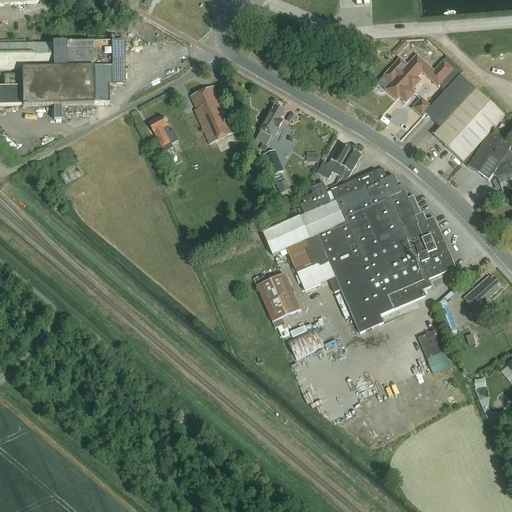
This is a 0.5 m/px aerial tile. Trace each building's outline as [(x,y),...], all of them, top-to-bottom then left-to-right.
[(511,0),(456,0),(434,2),(435,17),(511,11),(511,0)] [(118,41),(97,42),(96,42),(95,37),(86,37),(86,43),(30,45),(30,41),(0,42),(0,76),(2,77),(2,88),(0,88),(0,106),(24,106),(24,107),(52,106),(53,119),(61,119),(60,106),(107,104),(107,91),(112,91),(111,87),(122,87),(120,41),(118,41)] [(447,59),(444,63),(434,74),(422,63),(417,69),(411,64),(407,67),(399,61),(377,86),(397,103),(400,100),(406,106),(415,96),(412,93),(421,83),(418,80),(422,75),(438,89),(439,88),(453,71),(456,67),(447,59)] [(442,130),(476,91),(461,77),(464,74),(456,67),(453,71),(439,88),(446,94),(432,108),(423,100),(413,111),(423,120),(427,116),(442,130)] [(210,145),(236,134),(215,86),(192,97),(198,110),(195,111),(210,145)] [(492,134),(505,119),(475,92),(476,91),(442,130),(434,138),(464,165),(492,134)] [(281,120),(285,112),(276,107),(262,130),(264,131),(258,140),(263,143),(260,149),(265,151),(268,146),(266,145),(272,136),(273,137),(277,129),(279,129),(283,122),(281,120)] [(171,132),(169,126),(164,116),(149,124),(155,134),(156,134),(163,148),(166,153),(174,149),(172,145),(180,141),(174,130),(171,132)] [(504,161),(510,152),(511,148),(511,147),(492,134),(464,165),(469,169),(489,183),(494,176),(504,161)] [(347,181),(360,159),(357,157),(359,154),(343,145),(341,148),(339,147),(328,165),(324,163),(317,174),(330,181),(334,174),(343,178),(342,180),(345,182),(346,180),(347,181)] [(281,167),(275,151),(263,156),(269,171),(281,167)] [(504,161),(494,176),(497,179),(511,173),(511,154),(510,152),(504,161)] [(281,167),(269,171),(272,177),(283,172),(281,167)] [(335,280),(341,292),(360,336),(384,325),(380,318),(425,298),(423,292),(432,288),(428,281),(446,274),(446,273),(456,269),(434,219),(426,222),(423,215),(421,216),(413,197),(408,200),(402,186),(400,187),(395,176),(389,178),(385,169),(333,191),(338,202),(332,205),(323,184),(310,189),(313,195),(301,201),(303,206),(300,207),(304,217),(263,235),(273,256),(286,250),(305,293),(329,282),(335,280)] [(286,180),(283,172),(272,177),(275,184),(276,184),(277,186),(286,182),(286,180)] [(511,173),(497,179),(493,183),(496,191),(502,190),(504,194),(511,190),(511,173)] [(65,174),(60,176),(65,186),(70,183),(65,174)] [(286,182),(277,186),(280,194),(280,195),(290,191),(290,190),(286,182)] [(272,325),(282,320),(301,312),(284,275),(266,283),(260,286),(256,288),(272,325)] [(256,288),(260,286),(258,283),(265,280),(264,276),(253,281),(256,288)] [(498,287),(501,285),(495,278),(492,280),(490,278),(465,300),(476,311),(500,289),(498,287)] [(335,295),(341,292),(335,280),(329,282),(335,295)] [(438,309),(448,335),(457,332),(446,302),(438,309)] [(289,336),(285,326),(282,320),(272,325),(275,330),(278,329),(282,339),(289,336)] [(296,361),(302,358),(323,347),(314,329),(287,343),(296,361)] [(428,361),(445,353),(436,331),(418,338),(428,361)] [(473,335),(466,337),(468,346),(475,344),(473,335)] [(434,375),(452,368),(445,353),(428,361),(434,375)] [(485,380),(475,381),(476,389),(486,388),(485,380)]
